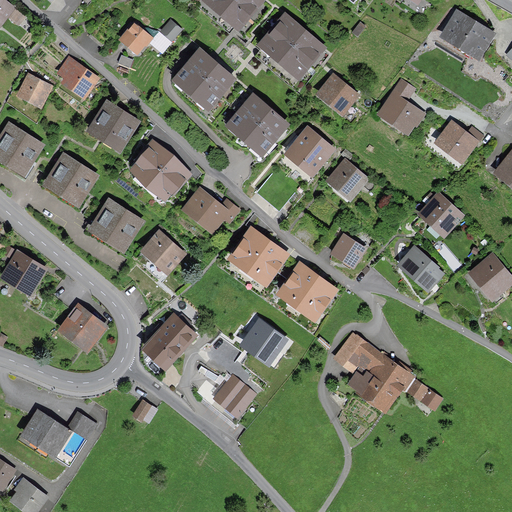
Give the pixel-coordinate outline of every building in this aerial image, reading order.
[(0,0),(0,26),(14,8),(2,0),(0,0)] [(205,0),(239,29),(263,0),(205,0)] [(286,15),(261,45),(301,78),(325,47),(286,15)] [(458,16),(447,35),(480,55),(485,46),(482,44),(488,34),(458,16)] [(114,32),(102,21),(90,34),(103,45),(114,32)] [(170,22),(163,31),(171,37),(178,29),(170,22)] [(134,23),(121,40),(140,55),(153,38),(134,23)] [(164,50),(171,42),(161,33),(153,41),(164,50)] [(202,51),(177,80),(210,108),(235,79),(202,51)] [(133,60),(122,55),(119,62),(130,67),(133,60)] [(69,58),(59,73),(68,78),(64,84),(87,99),(100,79),(69,58)] [(29,74),(18,96),(42,108),(53,87),(29,74)] [(335,78),(322,94),(342,110),(354,94),(335,78)] [(393,97),(382,113),(407,130),(413,121),(417,124),(423,116),(408,106),(410,103),(406,100),(413,89),(401,80),(391,95),(393,97)] [(255,97),(230,126),(264,154),(289,125),(255,97)] [(106,100),(87,131),(123,153),(142,122),(106,100)] [(9,124),(0,138),(0,160),(26,176),(45,145),(9,124)] [(452,124),(439,141),(452,152),(450,154),(460,161),(474,142),(477,144),(483,136),(472,127),(466,135),(452,124)] [(309,128),(288,154),(315,176),(336,150),(309,128)] [(154,142),(131,169),(169,200),(191,174),(154,142)] [(353,154),(345,149),(342,154),(349,159),(353,154)] [(64,154),(45,185),(81,207),(100,176),(64,154)] [(511,155),(500,170),(509,178),(508,179),(511,182),(511,155)] [(346,161),(329,181),(352,200),(369,179),(346,161)] [(277,169),(260,190),(282,209),(289,201),(295,206),(306,192),(277,169)] [(200,189),(185,210),(215,232),(225,219),(230,223),(240,210),(229,201),(224,207),(200,189)] [(440,194),(421,214),(446,236),(464,217),(440,194)] [(108,199),(89,229),(125,251),(144,220),(108,199)] [(252,229),(231,258),(268,283),(289,254),(252,229)] [(160,232),(143,251),(169,273),(185,254),(160,232)] [(333,234),(324,245),(331,250),(339,239),(333,234)] [(344,235),(333,252),(355,265),(365,248),(344,235)] [(9,247),(5,253),(9,256),(13,250),(9,247)] [(416,247),(400,264),(429,290),(444,274),(416,247)] [(19,251),(2,277),(31,295),(47,269),(19,251)] [(511,276),(493,254),(471,273),(493,300),(511,284),(511,276)] [(384,256),(373,268),(379,273),(390,261),(384,256)] [(398,268),(390,261),(379,273),(387,280),(394,272),(398,268)] [(301,264),(280,294),(318,319),(338,289),(301,264)] [(404,282),(394,272),(387,280),(397,289),(404,282)] [(448,289),(435,299),(441,306),(454,296),(448,289)] [(80,305),(60,330),(87,351),(107,327),(80,305)] [(173,315),(144,346),(164,364),(192,333),(173,315)] [(288,340),(259,319),(240,346),(269,366),(288,340)] [(353,334),(335,359),(356,374),(350,383),(381,405),(399,381),(435,407),(441,398),(353,334)] [(233,377),(219,395),(239,412),(254,394),(233,377)] [(142,402),(134,414),(142,419),(150,406),(142,402)] [(39,411),(23,434),(58,456),(74,431),(87,439),(96,425),(76,411),(65,428),(39,411)] [(0,459),(0,489),(3,491),(17,471),(0,459)] [(19,492),(12,502),(26,511),(38,511),(49,498),(24,480),(16,490),(19,492)]
